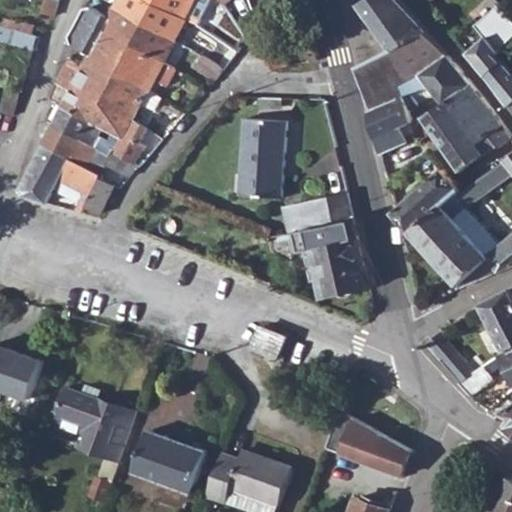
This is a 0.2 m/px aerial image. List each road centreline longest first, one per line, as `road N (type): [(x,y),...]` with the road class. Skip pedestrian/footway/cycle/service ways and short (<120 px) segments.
road 1 (residential): [(413,355),(382,353),(89,244)]
road 2 (residential): [(347,83),(229,83),(89,244)]
road 3 (secondary): [(404,330),(347,83)]
road 4 (residential): [(80,0),(4,193)]
road 5 (residential): [(511,114),(416,0)]
road 6 (residential): [(404,330),(511,277)]
